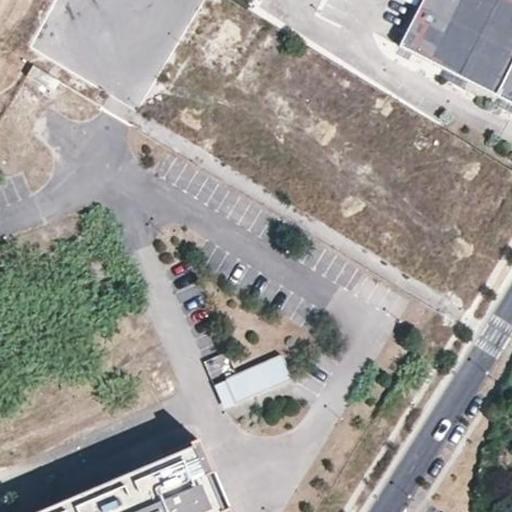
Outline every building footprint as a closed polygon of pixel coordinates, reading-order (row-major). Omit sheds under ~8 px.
[(350,28),(360,3),(352,0),(326,0),(320,15),(350,28)] [(511,99),(511,0),(419,0),(397,42),(511,101),(511,99)] [(222,21),(246,27),(250,11),(227,4),(222,21)] [(225,68),(246,36),(219,18),(198,50),(225,68)] [(26,72),(52,88),(59,78),(32,62),(26,72)] [(361,99),(307,189),(435,266),(490,176),(361,99)] [(291,375),(281,352),(224,377),(234,400),(291,375)] [(23,511),(231,511),(200,437),(23,511)]
